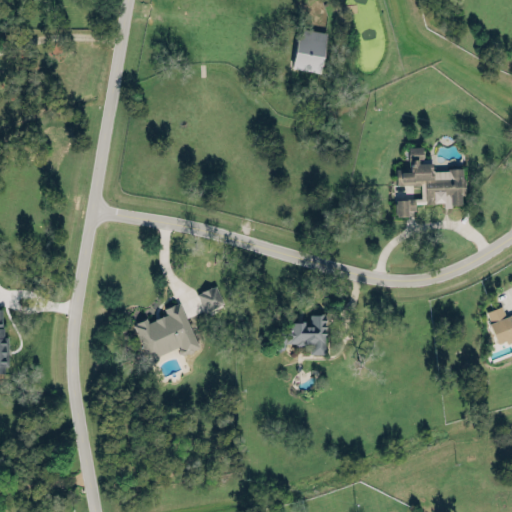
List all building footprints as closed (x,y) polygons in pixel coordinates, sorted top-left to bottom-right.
[(290,66),(317,71),(325,31),(297,26),(290,66)] [(396,213),(396,211),(395,211),(394,199),(395,199),(395,196),(421,195),(420,182),(415,182),(415,181),(396,182),(395,165),(408,165),(408,144),(422,143),(422,146),(423,146),(423,153),(422,153),(422,154),(417,155),(417,159),(431,159),(431,166),(434,168),(448,167),(448,165),(462,165),(462,175),(465,175),(465,192),(461,192),(461,201),(450,201),(450,204),(443,204),(443,198),(435,199),(435,200),(424,201),(424,200),(414,200),(415,207),(407,207),(407,212),(396,213)] [(222,303),(215,284),(196,291),(203,310),(222,303)] [(178,346),(181,353),(197,347),(179,300),(163,307),(165,313),(147,320),(145,317),(132,322),(146,359),(178,346)] [(511,311),(503,315),(500,304),(484,310),(495,343),(510,338),(511,343),(511,311)] [(323,352),(323,313),(307,312),(307,321),(276,321),(276,348),(283,348),(283,343),(308,343),(308,352),(323,352)]
